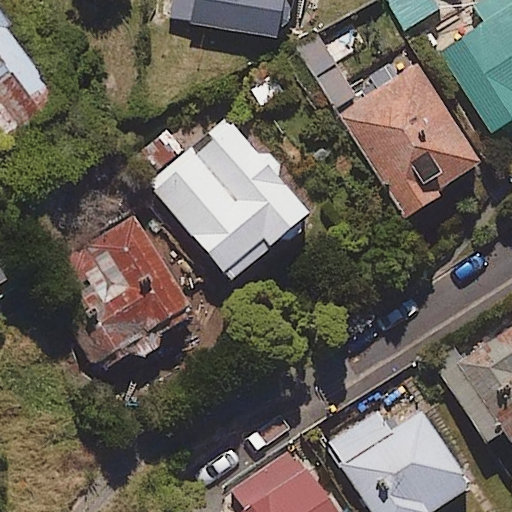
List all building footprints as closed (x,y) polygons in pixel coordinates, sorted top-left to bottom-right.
[(170,0),(168,21),(275,36),(279,0),(170,0)] [(437,8),(432,0),(391,0),(387,3),(404,30),(437,8)] [(511,118),(511,5),(437,52),(489,133),(511,118)] [(10,23),(0,8),(0,141),(57,101),(5,27),(10,23)] [(297,48),(335,110),(357,97),(318,35),(297,48)] [(478,160),(416,61),(357,97),(335,110),(401,217),(440,193),(435,186),(478,160)] [(308,210),(229,121),(150,190),(229,279),(308,210)] [(164,127),(135,154),(154,173),(182,147),(164,127)] [(192,304),(135,212),(59,259),(116,351),(192,304)] [(511,326),(455,364),(507,442),(511,438),(511,326)] [(390,429),(376,408),(324,440),(368,511),(428,511),(468,487),(460,475),(464,472),(424,408),(390,429)] [(295,461),(287,450),(228,489),(240,507),(232,511),(337,511),(300,458),(295,461)]
